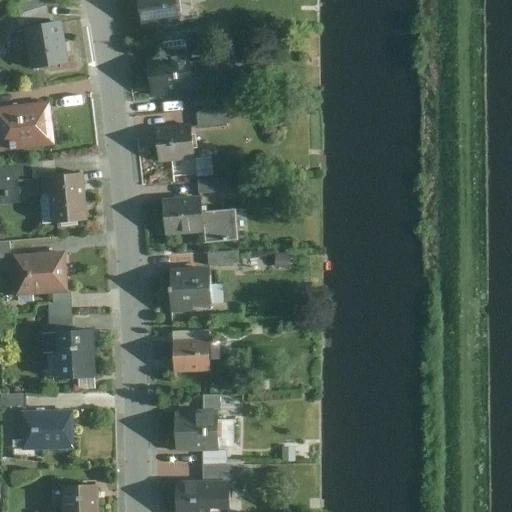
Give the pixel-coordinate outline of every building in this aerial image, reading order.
[(16,15),(47,7),(44,0),(21,0),(13,2),(16,15)] [(176,0),(137,0),(142,27),(180,22),(176,0)] [(16,15),(19,27),(50,18),(47,7),(16,15)] [(62,22),(26,29),(33,68),(70,61),(62,22)] [(187,55),(145,61),(150,96),(174,92),(176,102),(210,97),(214,89),(210,64),(203,59),(188,61),(187,55)] [(52,102),(0,107),(0,153),(57,146),(52,102)] [(228,107),(195,110),(197,127),(230,124),(228,107)] [(191,125),(156,129),(159,162),(194,158),(191,125)] [(195,158),(198,177),(216,174),(213,155),(195,158)] [(32,163),(0,166),(0,205),(21,203),(19,180),(34,179),(32,163)] [(85,174),(44,177),(45,194),(51,194),(53,224),(90,221),(85,174)] [(224,180),(197,182),(198,195),(225,192),(224,180)] [(201,197),(160,201),(163,237),(201,234),(202,244),(237,241),(235,211),(202,214),(201,197)] [(0,258),(11,258),(11,242),(0,242),(0,258)] [(68,252),(16,256),(18,297),(71,294),(68,252)] [(239,252),(207,253),(208,266),(240,265),(239,252)] [(205,268),(168,269),(170,315),(192,314),(192,308),(207,307),(205,268)] [(95,331),(60,332),(62,381),(97,380),(95,331)] [(209,341),(171,342),(173,375),(210,372),(209,341)] [(26,394),(2,395),(2,409),(26,409),(26,394)] [(76,412),(23,412),(24,452),(76,451),(76,412)] [(217,413),(174,414),(174,454),(202,453),(218,453),(217,413)] [(295,444),(281,445),(281,461),(295,460),(295,444)] [(202,453),(202,467),(227,467),(227,453),(218,453),(202,453)] [(202,467),(202,484),(230,484),(230,467),(227,467),(202,467)] [(202,484),(175,484),(174,511),(230,511),(230,484),(202,484)] [(101,511),(101,488),(64,488),(64,511),(101,511)]
